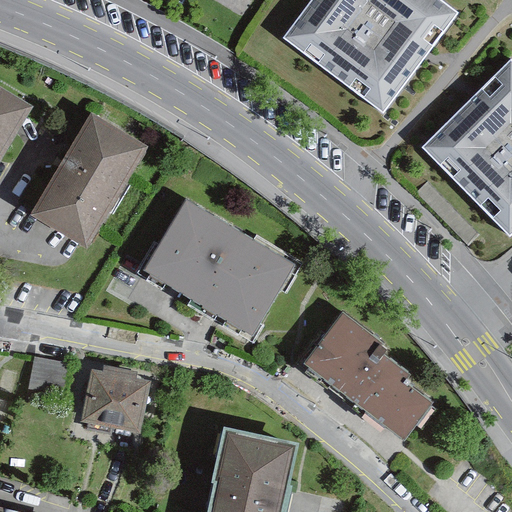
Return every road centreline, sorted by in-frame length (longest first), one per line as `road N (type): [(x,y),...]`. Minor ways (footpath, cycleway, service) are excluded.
road 1 (secondary): [(511,392),(395,255),(309,176),(196,96),(0,1)]
road 2 (residential): [(0,321),(211,359),(267,385),(417,511)]
